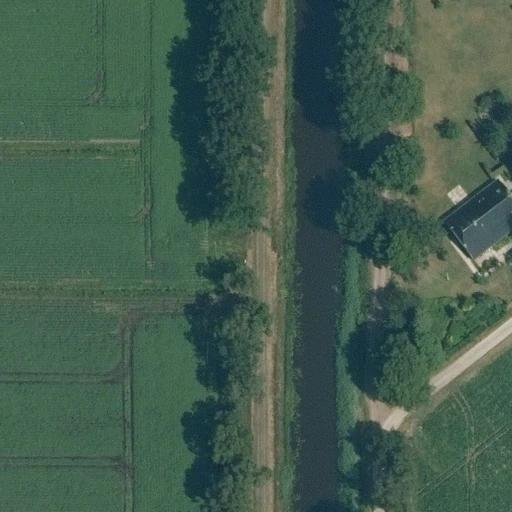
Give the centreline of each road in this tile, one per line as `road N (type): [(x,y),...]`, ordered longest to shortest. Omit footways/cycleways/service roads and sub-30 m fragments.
road 1 (track): [(264,0),(250,511)]
road 2 (track): [(379,0),(378,441)]
road 3 (unclassified): [(378,511),(378,441),(403,409),(511,324)]
